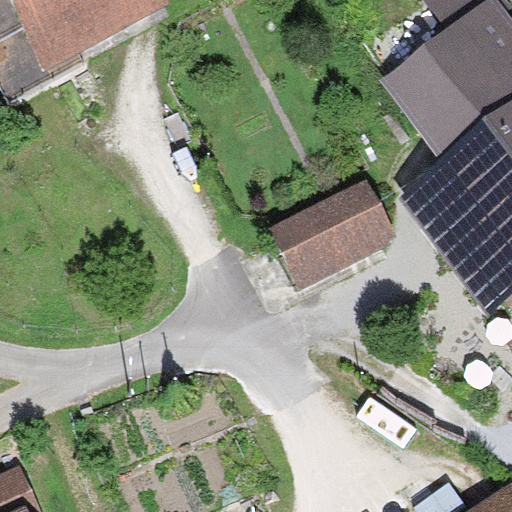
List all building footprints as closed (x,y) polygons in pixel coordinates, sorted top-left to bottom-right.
[(0,0),(0,6),(43,87),(168,20),(160,5),(168,0),(0,0)] [(500,0),(433,0),(423,9),(455,51),(498,18),(508,9),(500,0)] [(511,37),(498,18),(455,51),(382,105),(443,188),(511,133),(511,37)] [(511,133),(443,188),(399,219),(492,336),(508,325),(511,322),(511,133)] [(367,192),(267,244),(300,307),(400,255),(367,192)] [(0,472),(0,511),(8,511),(28,503),(32,511),(46,511),(22,461),(0,472)] [(511,511),(511,481),(509,478),(457,511),(511,511)] [(8,511),(32,511),(28,503),(8,511)]
